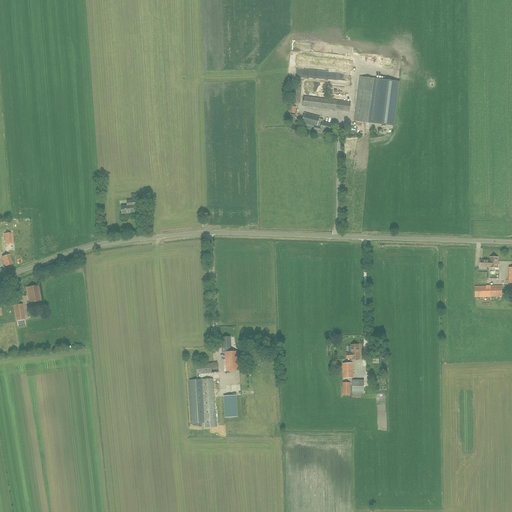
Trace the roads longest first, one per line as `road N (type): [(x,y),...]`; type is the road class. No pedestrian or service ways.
road 1 (unclassified): [(511,241),(209,233)]
road 2 (unclassified): [(0,279),(91,247),(209,233)]
